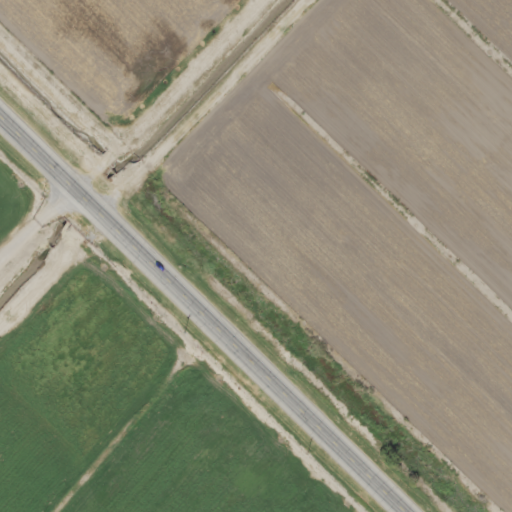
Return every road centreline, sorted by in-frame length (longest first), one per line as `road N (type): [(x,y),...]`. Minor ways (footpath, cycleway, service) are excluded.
road 1 (trunk): [(405,511),(0,113)]
road 2 (track): [(110,220),(321,0)]
road 3 (track): [(78,188),(174,102),(269,0)]
